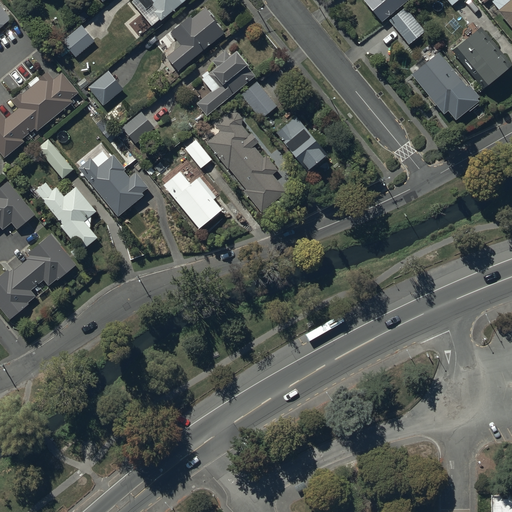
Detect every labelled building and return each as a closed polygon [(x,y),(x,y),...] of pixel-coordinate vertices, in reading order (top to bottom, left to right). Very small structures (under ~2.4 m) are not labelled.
[(135,0),(136,1),(129,7),(138,17),(140,15),(151,28),(159,22),(160,24),(189,0),(135,0)] [(365,0),(362,3),(381,25),(411,0),(365,0)] [(498,13),(497,14),(511,32),(511,0),(497,0),(491,5),(498,13)] [(405,10),(389,23),(389,24),(388,25),(393,32),(395,31),(409,47),(425,34),(405,10)] [(214,22),(204,11),(192,21),(190,19),(183,25),(179,25),(175,29),(174,33),(170,36),(176,43),(174,54),(172,55),(172,54),(166,59),(167,60),(166,61),(177,74),(224,37),(212,24),(214,22)] [(62,43),(75,59),(94,44),(80,28),(62,43)] [(511,72),(511,68),(480,30),(466,42),(465,41),(450,52),(485,95),(511,72)] [(444,112),(449,108),(457,117),(479,100),(476,97),(479,95),(470,85),(468,86),(440,50),(412,72),(430,95),(428,96),(435,105),(437,103),(444,112)] [(196,106),(206,119),(255,80),(247,70),(248,69),(236,54),(229,59),(225,54),(212,64),(214,67),(202,76),(203,76),(201,78),(203,81),(201,82),(211,95),(196,106)] [(87,89),(103,108),(123,92),(108,73),(87,89)] [(0,114),(0,152),(5,158),(80,98),(62,77),(56,82),(50,74),(0,114)] [(256,83),(241,97),(262,122),(277,108),(256,83)] [(75,118),(87,132),(92,128),(95,133),(87,140),(90,144),(100,137),(107,146),(116,139),(89,106),(75,118)] [(140,114),(121,129),(134,145),(153,129),(140,114)] [(219,133),(205,144),(228,172),(229,171),(245,192),(243,194),(261,216),(287,195),(271,176),(276,172),(273,167),(274,166),(270,161),(269,162),(265,157),(262,159),(254,149),(258,145),(251,136),(249,138),(241,128),(242,121),(238,115),(230,115),(215,127),(219,133)] [(327,159),(295,119),(276,136),(283,144),(280,146),(303,172),(304,172),(308,176),(327,159)] [(68,165),(48,141),(35,151),(55,175),(68,165)] [(184,151),(200,170),(212,161),(196,141),(185,149),(186,150),(184,151)] [(78,171),(117,220),(143,199),(141,196),(148,190),(136,176),(129,181),(121,172),(120,172),(114,165),(102,175),(90,161),(78,171)] [(180,174),(162,189),(199,233),(222,214),(214,203),(217,200),(200,178),(190,186),(180,174)] [(0,189),(0,234),(11,226),(16,232),(35,217),(7,183),(0,189)] [(73,242),(82,253),(97,241),(94,238),(95,237),(90,230),(91,219),(96,215),(76,189),(64,199),(56,190),(52,193),(45,183),(34,192),(41,202),(61,228),(59,229),(71,244),(73,242)] [(0,278),(0,310),(9,321),(35,300),(30,293),(44,282),(50,289),(76,267),(51,237),(0,278)] [(511,511),(511,486),(490,487),(489,511),(511,511)]
